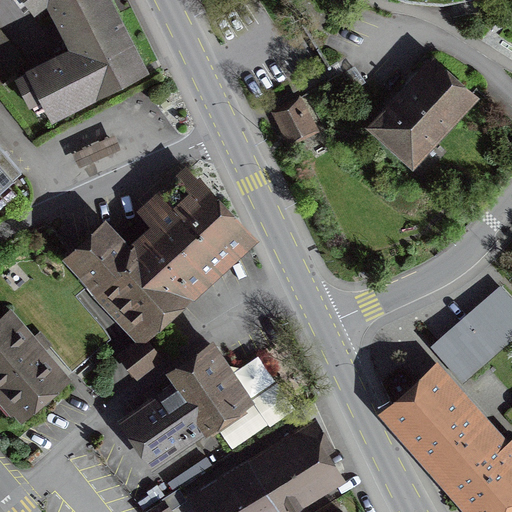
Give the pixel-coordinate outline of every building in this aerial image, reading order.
[(42,0),(50,0),(69,35),(114,13),(107,0),(27,0),(33,7),(42,0)] [(142,67),(114,13),(69,35),(70,36),(73,35),(79,47),(18,78),(30,102),(43,95),(53,113),(142,67)] [(24,61),(0,31),(0,78),(1,80),(14,70),(24,61)] [(433,62),(374,125),(413,160),(471,97),(433,62)] [(315,127),(299,97),(274,111),(290,142),(315,127)] [(120,134),(78,152),(85,168),(126,150),(120,134)] [(0,186),(20,169),(0,146),(0,186)] [(157,236),(132,259),(103,227),(73,255),(141,328),(188,285),(203,271),(245,232),(199,182),(196,184),(185,172),(146,208),(165,228),(164,229),(157,236)] [(66,378),(66,377),(9,311),(0,318),(0,388),(23,415),(39,401),(46,401),(50,397),(51,391),(66,378)] [(469,375),(511,338),(511,316),(458,363),(469,375)] [(156,357),(148,344),(127,358),(136,371),(156,357)] [(242,399),(225,373),(210,353),(176,376),(178,379),(163,389),(165,393),(125,421),(152,461),(242,399)] [(425,379),(393,408),(434,455),(483,511),(498,511),(511,499),(511,447),(502,456),(477,427),(492,414),(468,386),(447,361),(425,379)] [(330,448),(317,427),(279,450),(304,492),(331,476),(319,455),(330,448)] [(253,466),(279,508),(304,492),(279,450),(263,460),(259,453),(249,459),(253,466)] [(225,475),(224,475),(245,511),(272,511),(279,508),(253,466),(249,459),(225,475)] [(245,511),(224,475),(197,491),(201,498),(207,508),(200,511),(199,511),(245,511)] [(167,511),(161,501),(145,511),(167,511)]
